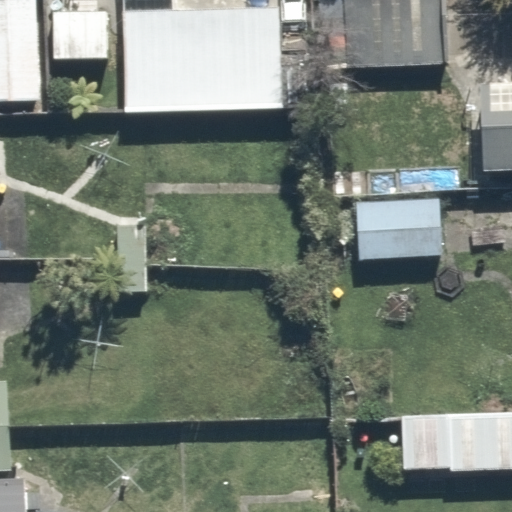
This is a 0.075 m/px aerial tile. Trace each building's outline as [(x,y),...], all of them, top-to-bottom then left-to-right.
[(49,0),(0,0),(0,95),(53,94),(49,0)] [(109,0),(60,0),(61,31),(109,30),(109,0)] [(188,10),(188,0),(143,0),(144,10),(124,10),(125,118),(281,118),(281,9),(188,10)] [(428,0),(357,0),(363,69),(434,63),(428,0)] [(511,85),(488,85),(484,176),(511,176),(511,85)] [(0,191),(0,377),(11,377),(0,191)] [(438,202),(356,203),(357,266),(438,265),(438,202)] [(456,313),(422,311),(419,373),(453,374),(456,313)] [(20,395),(0,395),(0,470),(24,470),(20,395)] [(511,412),(413,412),(412,469),(511,469),(511,412)] [(55,511),(55,487),(0,489),(0,511),(55,511)]
